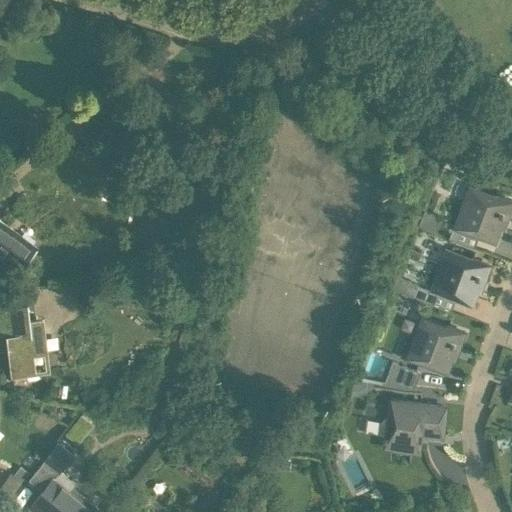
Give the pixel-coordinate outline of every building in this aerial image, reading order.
[(496,197),(475,189),(467,209),(462,207),(455,226),(492,240),(498,225),(503,227),(511,203),(511,200),(497,195),(496,197)] [(441,216),(424,210),(418,225),(436,231),(441,216)] [(36,247),(0,219),(0,256),(19,271),(36,247)] [(472,260),(451,252),(444,272),(438,270),(431,289),(469,302),(474,288),(480,290),(490,263),(473,257),(472,260)] [(418,284),(397,276),(392,288),(413,296),(418,284)] [(29,303),(29,302),(0,305),(0,350),(11,349),(14,373),(48,369),(42,321),(35,322),(32,303),(29,303)] [(447,327),(426,319),(419,339),(413,337),(406,356),(443,370),(449,355),(455,357),(465,331),(448,325),(447,327)] [(420,370),(392,359),(384,382),(414,386),(420,370)] [(443,404),(394,398),(390,401),(389,414),(381,420),(380,432),(383,437),(383,439),(385,439),(390,446),(389,446),(390,447),(416,450),(419,447),(421,437),(423,437),(427,435),(427,432),(442,434),(445,408),(443,404)] [(73,454),(58,442),(41,464),(56,475),(31,506),(39,511),(95,511),(99,508),(72,487),(74,483),(59,471),(73,454)]
